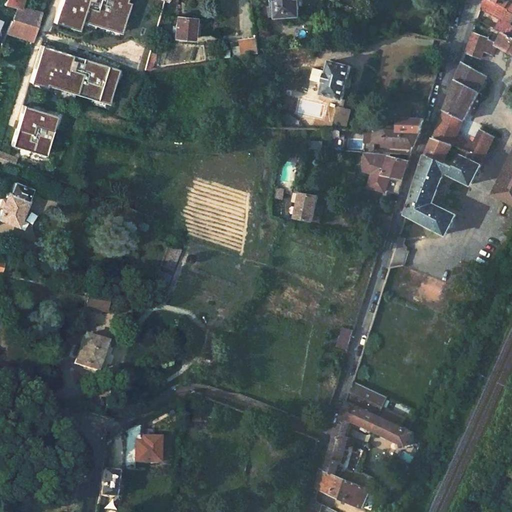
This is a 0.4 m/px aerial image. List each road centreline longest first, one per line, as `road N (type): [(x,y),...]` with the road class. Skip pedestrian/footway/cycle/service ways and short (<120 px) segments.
road 1 (residential): [(307,511),(469,0)]
road 2 (track): [(98,440),(161,400),(203,387),(325,438)]
road 3 (residential): [(90,511),(98,440),(83,419),(0,376)]
